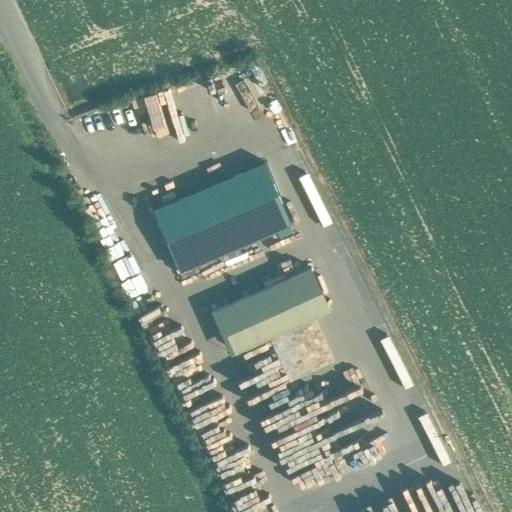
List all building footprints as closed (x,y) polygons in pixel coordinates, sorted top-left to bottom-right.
[(95,151),(86,155),(110,204),(120,199),(95,151)] [(182,271),(292,223),(265,161),(155,209),(182,271)] [(146,215),(135,219),(155,271),(166,267),(146,215)] [(237,282),(247,302),(279,287),(270,267),(237,282)] [(348,300),(355,314),(386,300),(379,285),(348,300)] [(277,338),(281,353),(311,345),(307,330),(277,338)] [(271,368),(276,381),(328,360),(323,347),(271,368)] [(269,465),(246,480),(263,505),(281,493),(272,479),(277,476),(269,465)]
